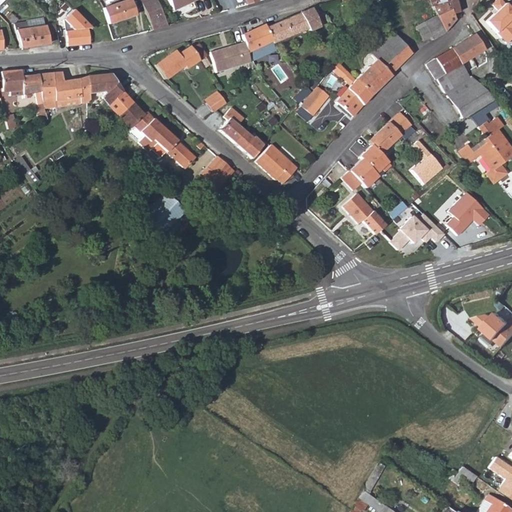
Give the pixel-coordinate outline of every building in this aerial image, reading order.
[(104,8),(102,9),(107,24),(131,17),(125,0),(124,1),(124,0),(112,0),(115,4),(104,8)] [(151,30),(166,27),(157,6),(154,0),(138,0),(144,12),(151,30)] [(166,0),(168,2),(171,11),(173,10),(195,0),(166,0)] [(436,15),(444,31),(457,20),(458,18),(458,15),(458,13),(454,1),(432,7),(436,15)] [(64,31),(66,46),(89,44),(88,29),(90,27),(71,8),(60,20),(71,31),(64,31)] [(12,12),(8,15),(13,24),(17,21),(12,12)] [(299,14),(265,27),(272,43),(306,29),(299,14)] [(429,35),(431,39),(444,31),(436,15),(414,27),(420,40),(429,35)] [(13,25),(19,48),(22,48),(49,44),(48,40),(54,39),(52,33),(56,32),(53,24),(43,27),(41,22),(31,23),(31,22),(27,22),(28,23),(13,25)] [(267,48),(274,45),(272,43),(265,27),(264,24),(241,35),(243,42),(246,52),(265,44),(267,48)] [(369,96),(389,75),(388,74),(410,53),(400,41),(393,30),(394,29),(390,24),(384,28),(387,33),(369,50),(356,63),(363,71),(353,80),(369,96)] [(483,50),(473,33),(454,45),(450,48),(460,63),(483,50)] [(215,72),(217,72),(251,61),(246,52),(243,42),(209,52),(213,65),(215,72)] [(198,44),(191,49),(199,61),(206,56),(198,44)] [(185,70),(199,61),(191,49),(189,46),(177,55),(173,51),(154,66),(164,79),(182,65),(185,70)] [(461,118),(491,97),(469,74),(468,76),(459,64),(460,63),(450,48),(433,57),(425,64),(425,65),(461,118)] [(277,61),(271,66),(280,78),(286,73),(277,61)] [(335,75),(342,67),(336,61),(329,70),(335,75)] [(334,103),(351,118),(369,96),(353,80),(342,67),(335,75),(348,85),(334,103)] [(36,116),(38,125),(46,120),(43,109),(38,90),(36,76),(20,77),(20,71),(0,72),(0,79),(1,92),(8,91),(8,97),(21,96),(21,95),(33,93),(36,105),(35,105),(38,115),(36,116)] [(79,104),(85,103),(88,101),(87,94),(86,76),(75,81),(61,82),(60,73),(52,74),(55,102),(60,101),(78,99),(79,104)] [(43,109),(61,106),(60,101),(55,102),(52,74),(36,75),(36,76),(38,90),(43,109)] [(105,104),(107,106),(120,92),(115,85),(110,75),(102,76),(86,76),(87,94),(103,92),(104,94),(101,97),(105,104)] [(327,97),(315,87),(310,93),(305,98),(305,99),(316,109),(318,106),(327,97)] [(131,104),(120,92),(107,106),(117,117),(131,104)] [(205,104),(212,113),(224,102),(217,94),(205,104)] [(316,109),(305,99),(298,107),(310,117),(316,109)] [(489,99),(479,115),(488,121),(498,105),(489,99)] [(122,122),(129,129),(132,126),(143,116),(131,104),(117,117),(122,122)] [(226,121),(218,131),(251,159),(262,147),(253,138),(252,140),(236,127),(242,120),(229,110),(222,118),(226,121)] [(295,110),(291,116),(302,126),(307,120),(295,110)] [(398,112),(367,142),(369,144),(378,155),(399,135),(403,140),(409,134),(404,130),(410,124),(398,112)] [(152,120),(145,113),(143,116),(132,126),(142,136),(138,140),(149,151),(155,144),(183,170),(194,158),(180,147),(158,126),(152,120)] [(10,114),(2,116),(3,121),(5,129),(13,126),(10,114)] [(484,121),(475,128),(482,138),(481,139),(484,143),(475,149),(489,169),(483,173),(488,181),(494,182),(498,179),(500,173),(503,171),(499,165),(511,155),(511,153),(495,129),(500,125),(494,117),(486,123),(484,121)] [(461,159),(470,153),(468,149),(461,139),(451,146),(461,159)] [(470,153),(475,149),(484,143),(481,139),(468,149),(470,153)] [(415,142),(409,147),(420,159),(409,170),(421,185),(440,169),(415,142)] [(378,155),(369,144),(355,156),(358,159),(373,174),(380,168),(383,172),(389,167),(378,155)] [(270,146),(254,163),(275,181),(276,180),(281,185),(295,169),(270,146)] [(222,183),(232,172),(215,157),(198,176),(216,193),(223,184),(222,183)] [(29,172),(20,159),(15,162),(12,164),(13,165),(22,177),(29,172)] [(373,174),(358,159),(345,171),(357,183),(362,188),(375,176),(373,174)] [(357,183),(345,171),(339,177),(350,190),(357,183)] [(136,216),(132,220),(155,242),(183,213),(160,191),(136,216)] [(464,192),(446,210),(452,216),(444,223),(456,234),(470,220),(476,226),(487,213),(464,192)] [(354,193),(340,206),(356,224),(359,221),(372,234),(384,225),(371,212),(363,203),(354,193)] [(387,212),(392,218),(405,208),(401,202),(387,212)] [(409,214),(395,229),(397,231),(388,241),(397,250),(407,239),(411,243),(417,236),(424,243),(428,239),(434,245),(444,235),(421,214),(415,220),(409,214)] [(511,336),(511,315),(508,320),(498,312),(493,318),(489,314),(472,318),(484,328),(482,330),(494,340),(493,341),(502,349),(511,336)] [(511,468),(496,458),(488,470),(504,480),(499,489),(511,496),(511,468)] [(381,470),(374,465),(360,491),(367,496),(381,470)] [(469,485),(475,477),(460,467),(455,475),(459,479),(469,485)] [(455,485),(459,479),(455,475),(453,477),(448,473),(445,478),(455,485)] [(374,511),(389,511),(367,496),(360,491),(349,511),(348,511),(360,511),(361,511),(364,511),(368,507),(374,511)] [(486,496),(474,511),(508,511),(509,511),(486,496)]
